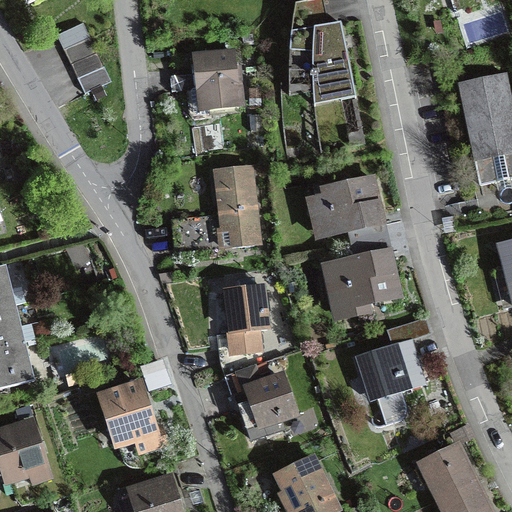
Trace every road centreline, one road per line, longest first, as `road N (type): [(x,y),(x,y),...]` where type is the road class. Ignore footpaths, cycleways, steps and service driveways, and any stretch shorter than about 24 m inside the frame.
road 1 (residential): [(377,0),(452,352),(511,476)]
road 2 (residential): [(103,196),(155,306),(225,511)]
road 3 (residential): [(126,0),(139,149),(132,174),(103,196)]
road 4 (residential): [(0,48),(103,196)]
